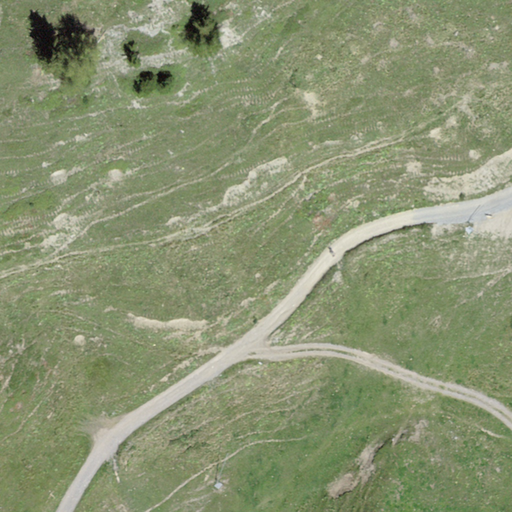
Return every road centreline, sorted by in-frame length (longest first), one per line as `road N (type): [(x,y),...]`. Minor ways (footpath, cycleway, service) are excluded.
road 1 (track): [(63,511),(114,431),(283,314),(333,249),(407,218),(491,204),(511,191)]
road 2 (track): [(230,354),(326,345),(487,402),(511,419)]
